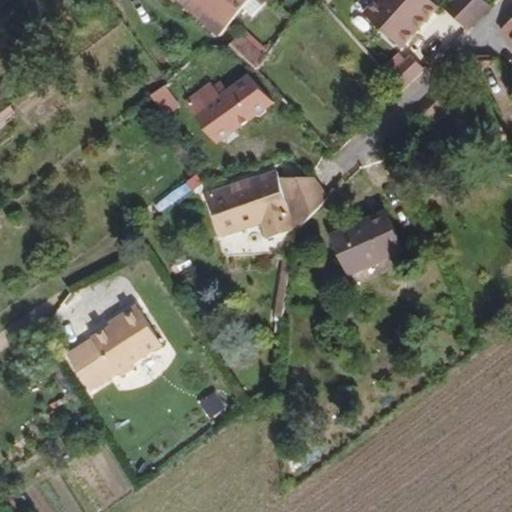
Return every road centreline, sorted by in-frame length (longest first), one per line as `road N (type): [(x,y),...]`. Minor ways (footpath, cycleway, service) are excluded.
road 1 (residential): [(346,180),(511,17)]
road 2 (unknown): [(0,340),(108,258)]
